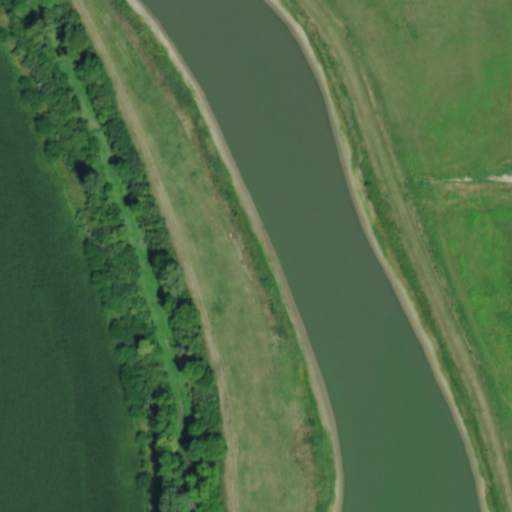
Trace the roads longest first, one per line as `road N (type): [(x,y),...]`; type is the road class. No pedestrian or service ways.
road 1 (track): [(511,506),(476,384),(352,74),(307,0)]
road 2 (track): [(76,0),(133,125),(209,336),(235,511)]
